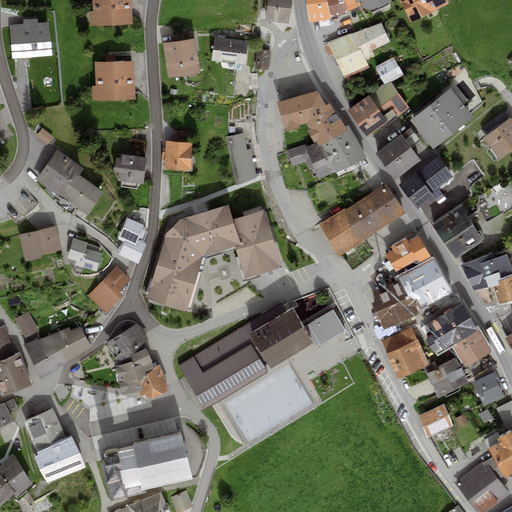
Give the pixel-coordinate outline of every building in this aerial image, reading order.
[(92,0),(93,12),(89,12),(90,26),(133,24),(131,0),(92,0)] [(248,0),(218,0),(216,17),(246,20),(248,0)] [(291,0),(267,0),(265,21),(288,24),(291,0)] [(324,0),(304,0),(308,22),(328,19),(324,0)] [(354,4),(352,0),(329,0),(332,19),(346,14),(344,9),(354,4)] [(355,0),(361,14),(388,2),(387,0),(355,0)] [(444,0),(398,0),(409,22),(446,3),(444,0)] [(23,24),(9,25),(12,59),(52,56),(48,22),(38,23),(37,19),(23,20),(23,24)] [(381,23),(329,44),(343,77),(367,67),(365,61),(373,57),(371,52),(390,44),(381,23)] [(248,41),(214,37),(211,61),(221,62),(242,64),(246,65),(248,41)] [(195,38),(163,44),(168,78),(201,72),(195,38)] [(270,51),(256,50),(255,69),(269,70),(270,51)] [(105,61),(94,62),(95,86),(92,86),(93,101),(135,99),(134,61),(131,61),(131,55),(105,56),(105,61)] [(393,58),(375,67),(384,83),(402,74),(393,58)] [(242,64),(221,62),(220,68),(223,68),(220,96),(234,97),(236,72),(242,72),(242,64)] [(391,83),(374,94),(390,119),(407,108),(391,83)] [(318,90),(277,102),(285,132),(300,128),(299,125),(306,123),(309,129),(307,130),(314,142),(316,141),(317,142),(321,140),(346,127),(330,103),(326,105),(318,90)] [(452,90),(410,122),(430,150),(473,118),(452,90)] [(370,96),(352,107),(368,133),(387,121),(370,96)] [(511,127),(509,122),(485,137),(500,160),(511,152),(511,127)] [(336,173),(365,157),(349,126),(346,127),(321,140),(335,171),(336,173)] [(54,137),(42,128),(36,136),(48,145),(54,137)] [(173,141),(166,141),(164,168),(190,169),(192,142),(190,142),(191,131),(174,131),(173,141)] [(242,134),(225,137),(236,186),(256,177),(250,149),(246,150),(242,134)] [(401,135),(378,152),(397,178),(420,161),(401,135)] [(129,155),(121,154),(120,160),(116,159),(115,171),(119,172),(118,180),(144,184),(147,157),(145,157),(147,141),(131,139),(129,155)] [(335,171),(321,140),(317,142),(305,147),(304,145),(286,150),(291,165),(305,161),(313,177),(316,175),(318,179),(335,171)] [(57,148),(35,179),(62,198),(63,197),(87,214),(103,191),(80,175),(85,168),(57,148)] [(438,159),(422,168),(435,189),(451,179),(438,159)] [(418,175),(402,186),(418,208),(434,197),(418,175)] [(385,183),(366,196),(385,225),(405,213),(385,183)] [(30,194),(15,207),(22,216),(24,218),(39,205),(30,194)] [(366,196),(343,211),(361,240),(385,225),(366,196)] [(1,199),(0,199),(0,221),(12,218),(5,209),(1,199)] [(12,204),(5,209),(12,218),(15,222),(22,216),(15,207),(12,204)] [(233,219),(229,204),(180,219),(166,233),(146,299),(186,311),(203,256),(235,247),(241,245),(233,219)] [(460,207),(431,225),(454,260),(483,241),(460,207)] [(282,267),(264,209),(233,219),(241,245),(235,247),(245,278),(282,267)] [(342,210),(319,224),(339,256),(362,242),(361,240),(343,211),(342,210)] [(145,225),(127,217),(117,239),(124,242),(118,255),(138,263),(146,244),(138,241),(145,225)] [(57,225),(18,234),(24,262),(42,258),(41,255),(63,250),(57,225)] [(391,249),(385,253),(395,272),(413,262),(418,264),(431,256),(418,235),(408,241),(406,238),(390,247),(391,249)] [(88,242),(73,238),(67,259),(76,261),(75,265),(96,272),(97,268),(103,272),(109,266),(113,259),(98,242),(97,246),(88,244),(88,242)] [(490,252),(460,263),(480,301),(486,304),(511,295),(511,276),(511,273),(498,276),(490,252)] [(454,294),(434,258),(395,278),(398,283),(406,300),(411,297),(417,311),(423,308),(424,311),(454,294)] [(117,265),(87,296),(105,314),(123,295),(119,292),(131,280),(117,265)] [(376,301),(371,303),(384,330),(419,313),(417,311),(411,297),(406,300),(398,283),(393,285),(392,283),(372,292),(376,301)] [(18,296),(7,298),(9,307),(20,304),(18,296)] [(281,303),(247,324),(253,333),(250,334),(257,346),(270,368),(313,343),(292,307),(286,311),(281,303)] [(462,303),(428,323),(434,334),(425,339),(435,355),(453,345),(478,329),(462,303)] [(305,326),(317,347),(345,331),(333,310),(305,326)] [(29,311),(15,318),(25,338),(39,331),(29,311)] [(137,323),(106,343),(118,366),(133,361),(135,366),(151,359),(147,351),(149,349),(145,343),(148,341),(137,323)] [(5,324),(0,326),(0,360),(15,355),(5,324)] [(247,324),(178,365),(196,396),(259,358),(253,348),(257,346),(250,334),(253,333),(247,324)] [(412,326),(381,341),(398,378),(429,364),(412,326)] [(69,327),(38,340),(46,357),(60,350),(67,363),(91,348),(80,327),(71,331),(69,327)] [(478,329),(453,345),(459,356),(455,358),(466,378),(480,371),(476,364),(481,362),(479,359),(492,351),(478,329)] [(37,339),(23,344),(41,379),(67,363),(60,350),(46,357),(38,340),(37,339)] [(0,360),(0,393),(1,396),(31,385),(20,353),(15,355),(0,360)] [(259,358),(196,396),(204,409),(268,371),(259,358)] [(455,358),(425,373),(439,398),(469,382),(466,378),(455,358)] [(154,368),(151,359),(135,366),(136,369),(141,391),(144,396),(148,399),(169,390),(159,365),(154,368)] [(118,366),(116,367),(121,393),(141,391),(136,369),(135,366),(133,361),(118,366)] [(495,371),(472,383),(484,405),(504,395),(498,383),(500,381),(495,371)] [(13,399),(4,403),(8,411),(16,407),(13,399)] [(511,400),(496,409),(509,432),(511,430),(511,431),(511,400)] [(4,403),(0,404),(0,427),(14,421),(8,411),(4,403)] [(444,404),(418,416),(428,437),(453,426),(444,404)] [(52,408),(23,421),(34,449),(65,436),(52,408)] [(464,414),(454,419),(458,426),(468,422),(464,414)] [(500,443),(488,449),(492,457),(481,463),(485,467),(488,465),(499,480),(504,476),(505,478),(511,473),(511,431),(511,430),(509,432),(497,439),(500,443)] [(193,478),(182,432),(132,444),(133,447),(117,450),(116,448),(102,451),(104,461),(102,461),(111,501),(147,493),(146,489),(193,478)] [(36,453),(32,456),(45,486),(88,469),(73,433),(65,436),(34,449),(36,453)] [(33,484),(15,456),(0,465),(0,477),(14,494),(17,496),(33,484)] [(481,463),(481,462),(455,483),(476,511),(483,511),(510,494),(499,480),(488,465),(485,467),(481,463)] [(0,506),(14,494),(0,477),(0,506)] [(187,491),(170,497),(175,511),(178,511),(193,506),(187,491)] [(36,507),(27,492),(18,502),(22,511),(33,511),(31,509),(36,507)] [(168,511),(161,492),(128,506),(130,511),(168,511)]
